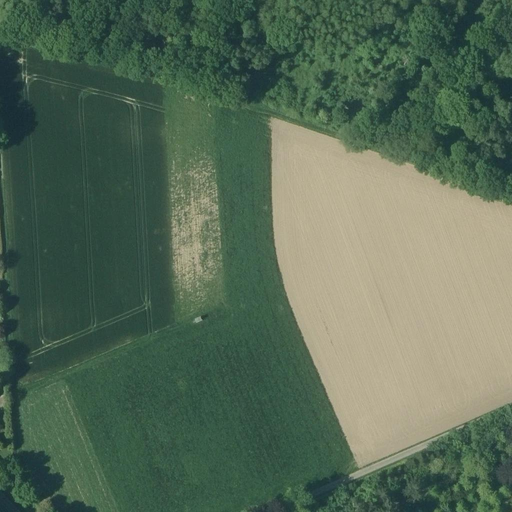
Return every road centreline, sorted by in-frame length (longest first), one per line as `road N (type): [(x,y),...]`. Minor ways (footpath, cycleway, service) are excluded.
road 1 (track): [(511,410),(268,511)]
road 2 (track): [(0,184),(13,395)]
road 3 (track): [(189,323),(13,395)]
road 4 (track): [(54,511),(21,465),(13,395)]
